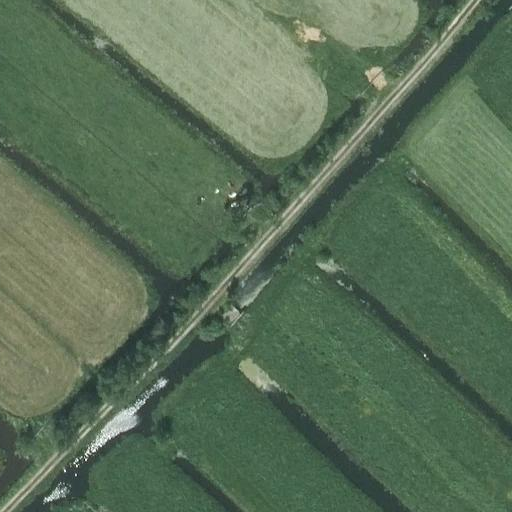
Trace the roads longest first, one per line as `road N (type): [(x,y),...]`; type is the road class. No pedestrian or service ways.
road 1 (track): [(5,511),(185,330),(479,0)]
road 2 (track): [(437,511),(208,302)]
